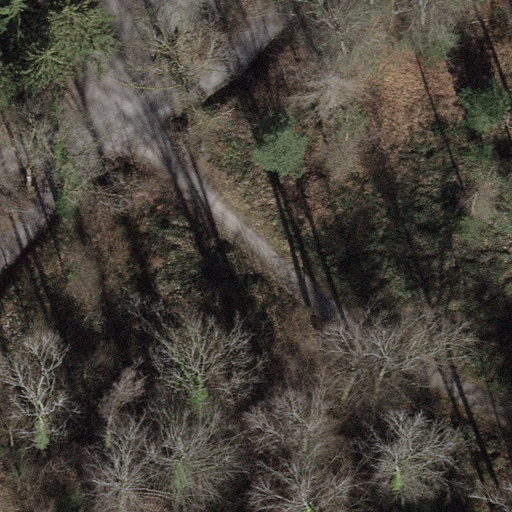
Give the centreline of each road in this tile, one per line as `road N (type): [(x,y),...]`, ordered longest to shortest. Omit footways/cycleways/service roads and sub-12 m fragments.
road 1 (track): [(511,412),(400,360),(128,125),(26,0)]
road 2 (track): [(0,171),(128,125),(281,28),(300,0)]
road 3 (track): [(128,125),(0,253)]
